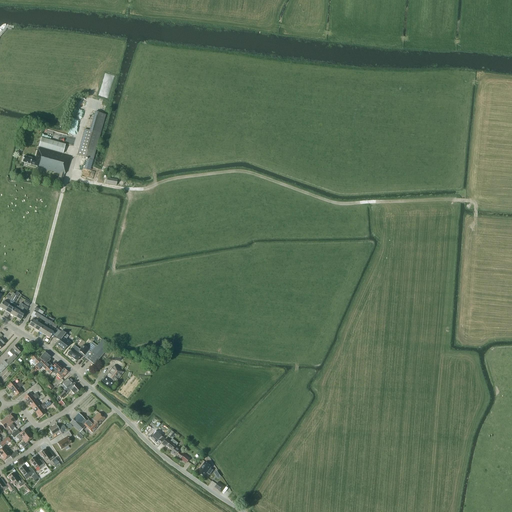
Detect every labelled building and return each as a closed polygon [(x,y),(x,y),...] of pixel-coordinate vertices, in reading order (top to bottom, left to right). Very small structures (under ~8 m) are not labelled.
[(108,98),(114,75),(105,73),(98,96),(108,98)] [(106,115),(95,112),(90,131),(84,129),(77,155),(87,158),(93,160),(106,115)] [(64,175),(69,157),(38,148),(35,159),(24,156),(22,162),(37,166),(37,167),(59,174),(57,181),(62,182),(64,175)] [(90,171),(93,160),(87,158),(84,169),(90,171)] [(116,185),(117,179),(107,177),(106,184),(116,185)] [(13,298),(11,301),(14,302),(19,293),(17,292),(15,295),(13,298)] [(0,307),(5,311),(8,305),(3,301),(0,306),(0,307)] [(10,302),(8,305),(5,311),(10,314),(14,308),(16,305),(10,302)] [(17,310),(14,308),(10,314),(15,317),(23,305),(21,303),(17,310)] [(27,310),(28,308),(23,305),(15,317),(20,320),(22,318),(23,316),(24,314),(21,313),(24,309),(27,310)] [(36,319),(35,321),(32,319),(28,325),(34,329),(37,322),(38,321),(36,319)] [(39,332),(43,326),(37,322),(34,329),(39,332)] [(44,335),(48,329),(43,326),(39,332),(44,335)] [(53,332),(48,329),(44,335),(49,338),(53,332)] [(68,336),(62,331),(61,332),(57,337),(56,338),(59,340),(56,344),(64,350),(66,347),(67,347),(70,343),(66,339),(68,336)] [(102,339),(87,358),(94,365),(101,357),(104,353),(110,346),(102,339)] [(74,345),(68,353),(72,357),(71,357),(76,361),(76,360),(77,361),(82,354),(87,358),(97,346),(91,342),(87,348),(83,345),(80,350),(74,345)] [(11,357),(6,362),(8,365),(17,357),(16,356),(22,351),(16,345),(9,352),(7,353),(11,357)] [(41,361),(44,364),(47,361),(51,357),(47,353),(45,352),(39,358),(41,361)] [(121,355),(114,353),(113,360),(120,362),(121,357),(121,355)] [(37,365),(41,361),(39,358),(34,354),(30,358),(31,359),(36,364),(37,365)] [(4,361),(0,364),(0,372),(0,373),(8,365),(6,362),(4,361)] [(51,364),(47,361),(44,364),(41,361),(35,367),(37,370),(39,367),(40,368),(42,367),(45,370),(51,364)] [(54,373),(56,375),(59,371),(63,367),(57,362),(53,366),(51,365),(51,364),(45,370),(49,375),(52,372),(52,373),(53,374),(54,373)] [(111,388),(123,373),(114,366),(102,381),(111,388)] [(59,371),(56,375),(61,379),(68,372),(63,367),(59,371)] [(66,388),(74,382),(70,377),(66,381),(63,384),(66,388)] [(7,386),(11,391),(21,383),(20,381),(16,384),(14,381),(7,386)] [(15,396),(22,391),(19,388),(23,385),(21,383),(11,391),(15,396)] [(67,388),(64,391),(66,394),(70,390),(74,395),(80,389),(76,384),(75,384),(74,383),(69,388),(67,388)] [(27,403),(37,395),(36,393),(32,396),(30,393),(23,398),(27,403)] [(31,408),(38,403),(35,400),(39,397),(37,395),(27,403),(31,408)] [(39,418),(46,413),(44,410),(51,404),(49,402),(45,405),(35,412),(39,418)] [(40,406),(38,403),(31,408),(35,412),(45,405),(44,403),(40,406)] [(96,428),(105,418),(98,413),(90,421),(90,422),(96,428)] [(10,414),(5,418),(13,429),(15,427),(12,423),(15,421),(10,414)] [(84,419),(78,414),(75,417),(70,423),(79,432),(85,427),(83,425),(84,425),(87,428),(92,433),(96,428),(90,422),(90,421),(89,420),(87,422),(84,419)] [(5,418),(0,422),(5,429),(8,426),(11,430),(13,429),(5,418)] [(57,426),(56,424),(49,429),(52,435),(59,430),(61,434),(67,430),(64,425),(60,427),(59,425),(57,426)] [(27,428),(19,435),(16,437),(19,441),(22,439),(30,433),(27,428)] [(57,443),(61,450),(71,443),(68,438),(71,436),(69,431),(62,435),(64,438),(57,443)] [(165,438),(162,436),(157,432),(156,433),(154,432),(149,437),(156,443),(159,440),(161,442),(165,438)] [(22,439),(24,441),(20,444),(24,449),(29,445),(27,442),(33,437),(30,433),(22,439)] [(1,442),(0,443),(0,444),(2,447),(6,444),(9,442),(6,439),(3,441),(2,441),(1,442)] [(162,443),(161,444),(164,447),(165,446),(172,451),(170,452),(175,456),(179,451),(180,451),(175,447),(178,443),(172,439),(169,442),(165,439),(162,443)] [(48,454),(44,449),(39,453),(45,461),(48,459),(49,461),(54,458),(50,452),(48,454)] [(8,450),(0,456),(3,461),(10,456),(12,459),(18,454),(16,451),(11,455),(8,450)] [(179,451),(175,456),(179,460),(180,459),(186,463),(187,462),(189,459),(179,451)] [(29,461),(35,469),(38,467),(39,469),(44,465),(40,460),(38,461),(34,457),(29,461)] [(200,469),(198,472),(204,477),(206,473),(207,474),(207,473),(210,475),(213,470),(211,468),(212,467),(205,462),(200,468),(200,469)] [(26,479),(34,472),(31,467),(27,470),(24,465),(18,469),(24,476),(26,479)] [(12,483),(13,485),(15,487),(18,484),(20,487),(25,483),(19,475),(16,477),(13,473),(8,477),(11,481),(12,483)] [(218,482),(214,487),(221,492),(225,487),(218,482)]
